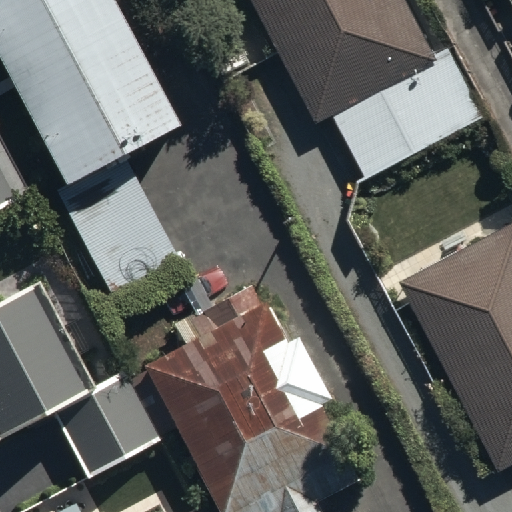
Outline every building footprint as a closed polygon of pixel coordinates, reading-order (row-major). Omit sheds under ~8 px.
[(173,113),(115,0),(0,0),(0,67),(119,300),(183,267),(119,141),(173,113)] [(434,52),(405,0),(255,0),(317,116),(333,107),(366,170),(484,108),(449,44),(434,52)] [(511,218),(405,274),(502,461),(511,455),(511,218)] [(0,424),(46,398),(87,470),(154,431),(116,365),(95,377),(33,270),(0,289),(0,424)] [(124,327),(223,511),(316,511),(320,510),(313,498),(368,469),(292,329),(284,333),(263,294),(258,297),(247,276),(182,311),(175,299),(124,327)] [(185,511),(186,511),(184,511),(173,511),(162,490),(118,511),(105,511),(103,507),(92,511),(185,511)]
